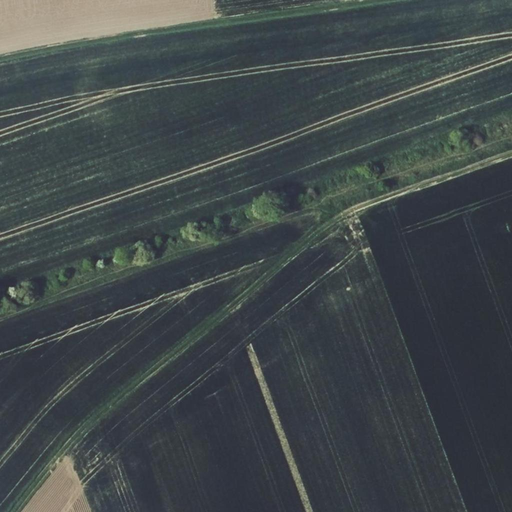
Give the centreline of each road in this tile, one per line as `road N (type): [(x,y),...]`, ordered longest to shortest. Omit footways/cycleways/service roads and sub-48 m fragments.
road 1 (track): [(511,153),(361,203),(329,224),(104,409),(12,511)]
road 2 (track): [(511,138),(0,311)]
road 3 (track): [(0,59),(390,0)]
